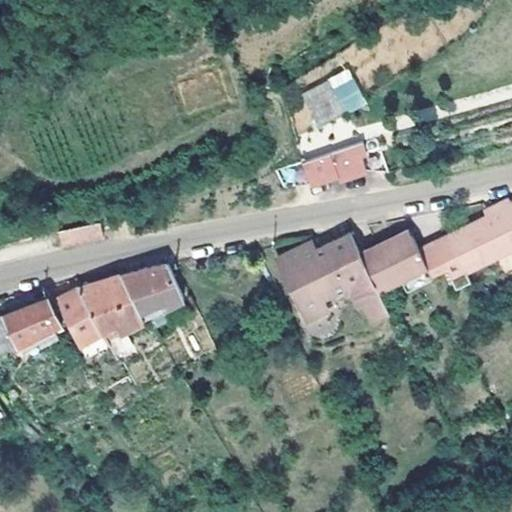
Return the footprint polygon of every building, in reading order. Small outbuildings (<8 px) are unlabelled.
[(316,127),(366,105),(350,69),(300,91),(316,127)] [(415,123),(437,118),(434,106),(412,111),(415,123)] [(311,193),(369,171),(358,141),(299,163),(311,193)] [(511,203),(507,206),(505,201),(489,207),(490,208),(493,214),(486,217),(466,227),(485,263),(511,249),(511,203)] [(493,214),(490,208),(483,212),(486,217),(493,214)] [(99,224),(58,234),(62,249),(104,239),(99,224)] [(440,286),(485,263),(466,227),(447,237),(453,249),(428,262),(431,267),(436,278),(440,286)] [(416,238),(413,232),(387,246),(391,252),(416,238)] [(361,249),(354,236),(331,246),(338,260),(361,249)] [(431,267),(428,262),(416,238),(391,252),(387,246),(364,257),(382,292),(405,280),(431,267)] [(338,260),(331,246),(320,253),(315,244),(304,249),(327,300),(350,289),(362,311),(367,308),(375,324),(393,315),(382,292),(364,257),(361,249),(338,260)] [(327,300),(304,249),(279,261),(309,322),(331,311),(325,300),(327,300)] [(436,278),(431,267),(405,280),(411,291),(436,278)] [(125,281),(140,313),(161,305),(164,312),(186,303),(171,268),(144,274),(125,281)] [(140,313),(125,281),(124,279),(101,286),(83,293),(105,333),(117,327),(121,335),(145,323),(140,313)] [(105,333),(83,293),(82,291),(69,297),(57,304),(84,356),(110,342),(105,333)] [(0,353),(13,346),(14,349),(49,331),(59,325),(48,301),(4,317),(0,319),(0,353)] [(110,342),(121,335),(117,327),(105,333),(110,342)] [(49,331),(14,349),(20,360),(55,342),(49,331)]
